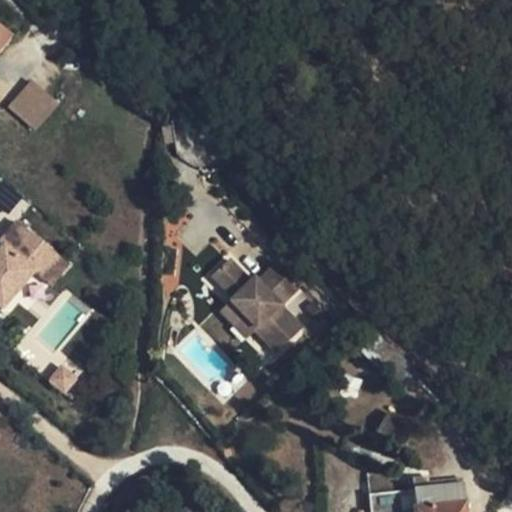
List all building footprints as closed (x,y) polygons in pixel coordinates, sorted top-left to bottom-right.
[(0,59),(17,39),(0,25),(0,59)] [(57,105),(31,82),(9,107),(36,130),(57,105)] [(51,279),(68,258),(17,215),(0,233),(0,237),(2,240),(0,242),(0,301),(1,303),(34,265),(49,278),(51,279)] [(299,293),(277,270),(259,288),(255,284),(251,288),(228,265),(211,282),(233,305),(229,309),(256,335),(254,337),(276,359),(302,334),(281,311),(299,293)] [(229,309),(219,319),(245,346),(254,337),(256,335),(229,309)] [(420,506),(461,502),(460,487),(419,491),(420,506)] [(462,511),(461,502),(420,506),(420,511),(462,511)]
